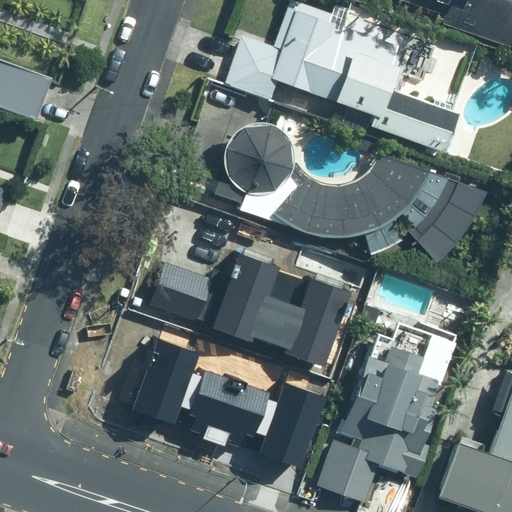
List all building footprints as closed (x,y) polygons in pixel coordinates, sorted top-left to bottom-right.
[(239,32),(223,80),(269,95),(275,77),(372,110),(367,122),(442,148),(456,107),(387,84),(403,34),(302,0),(286,0),(272,43),(239,32)] [(511,0),(407,0),(416,3),(416,0),(461,0),(459,6),(454,4),(447,23),(511,45),(511,0)] [(0,53),(0,99),(34,111),(48,70),(0,53)] [(485,186),(426,166),(376,149),(368,162),(358,172),(345,178),(330,179),(316,176),(304,168),(294,157),(293,157),(292,142),(284,128),(272,119),(257,115),(243,118),(230,126),(222,137),(219,151),(220,158),(207,196),(271,217),(273,211),(298,226),(329,233),(360,229),(369,252),(393,242),(409,231),(435,259),(453,240),(471,213),(485,186)] [(237,245),(210,320),(249,334),(250,329),(280,340),(278,344),(318,358),(345,283),(305,269),(295,297),(261,285),(271,257),(237,245)] [(164,255),(148,297),(194,313),(209,270),(164,255)] [(369,327),(315,482),(363,498),(376,461),(414,474),(439,401),(432,399),(448,354),(369,327)] [(192,346),(151,332),(126,403),(293,462),(318,390),(277,376),(272,391),(262,387),(264,383),(199,361),(196,368),(185,364),(192,346)] [(494,511),(511,511),(511,378),(488,448),(455,436),(435,492),(494,511)]
